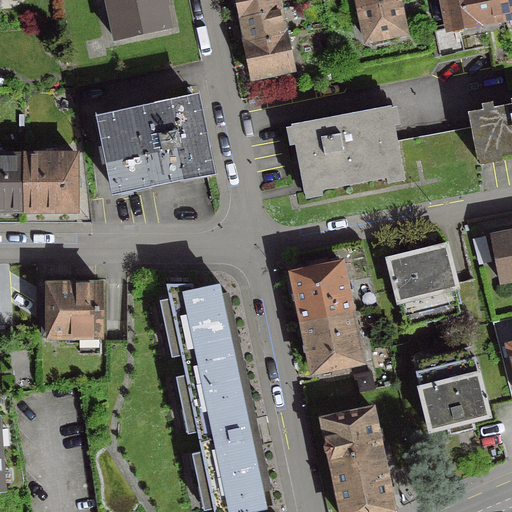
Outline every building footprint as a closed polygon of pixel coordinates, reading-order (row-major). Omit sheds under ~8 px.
[(105,0),(114,39),(167,29),(162,5),(165,5),(164,0),(105,0)] [(232,0),(233,6),(238,9),(233,13),(235,19),(240,18),(240,17),(277,9),(275,0),(232,0)] [(395,0),(355,0),(357,8),(396,0),(395,0)] [(396,0),(357,8),(364,41),(403,33),(399,14),(396,0)] [(476,24),(471,0),(440,0),(445,25),(432,28),(438,57),(462,52),(457,28),(476,24)] [(471,0),(476,24),(500,19),(496,0),(471,0)] [(511,0),(496,0),(500,19),(511,17),(511,0)] [(240,17),(240,18),(245,42),(245,43),(282,35),(277,9),(240,17)] [(246,73),(251,76),(251,78),(290,70),(282,35),(245,43),(245,42),(244,42),(247,59),(244,64),(246,73)] [(510,104),(467,113),(470,129),(450,132),(455,164),(472,161),(470,151),(474,150),(476,160),(511,152),(511,99),(509,100),(510,104)] [(193,101),(99,120),(113,189),(207,170),(193,101)] [(388,108),(290,126),(302,193),(455,164),(450,132),(395,143),(388,108)] [(22,156),(0,155),(0,210),(23,210),(22,156)] [(74,155),(22,156),(23,210),(74,210),(74,155)] [(511,278),(511,231),(490,236),(498,281),(511,278)] [(479,263),(492,260),(486,235),(473,237),(479,263)] [(445,245),(385,259),(400,318),(459,304),(445,245)] [(290,273),(300,322),(349,312),(339,263),(325,266),(323,260),(307,263),(308,270),(290,273)] [(46,304),(39,304),(39,336),(46,336),(64,336),(64,343),(77,343),(77,353),(98,353),(98,284),(92,284),(89,281),(85,281),(81,284),(46,284),(46,304)] [(190,284),(164,284),(212,511),(244,511),(262,508),(214,284),(198,288),(198,290),(192,291),(190,284)] [(349,312),(300,322),(311,372),(329,368),(330,374),(347,371),(346,364),(360,361),(349,312)] [(472,357),(413,372),(428,431),(487,416),(472,357)] [(321,419),(331,469),(380,459),(370,409),(321,419)] [(380,459),(331,469),(340,511),(374,511),(391,508),(380,459)]
